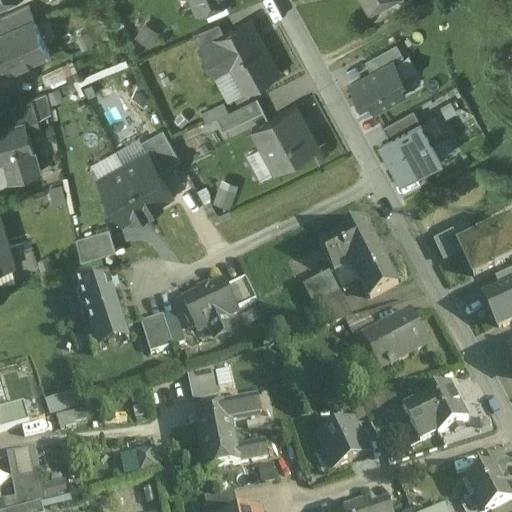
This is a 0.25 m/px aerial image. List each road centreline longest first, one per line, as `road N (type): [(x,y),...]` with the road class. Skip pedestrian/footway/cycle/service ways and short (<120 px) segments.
road 1 (residential): [(511,420),(379,182)]
road 2 (residential): [(155,289),(379,182)]
road 3 (residential): [(289,505),(511,438)]
road 4 (residential): [(379,182),(278,0)]
